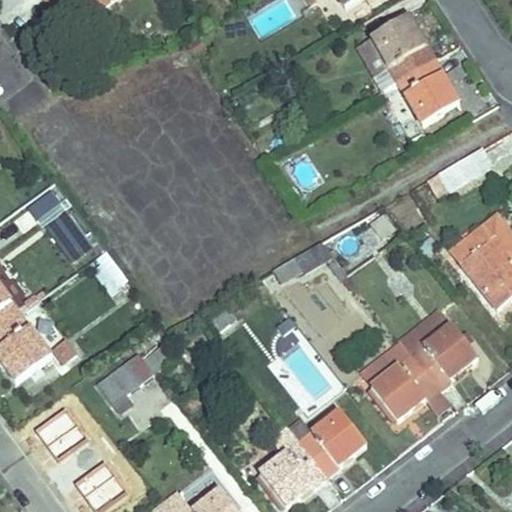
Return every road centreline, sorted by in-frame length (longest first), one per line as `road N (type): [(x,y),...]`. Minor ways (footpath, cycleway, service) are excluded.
road 1 (residential): [(0,105),(116,251),(235,270)]
road 2 (residential): [(511,399),(368,511)]
